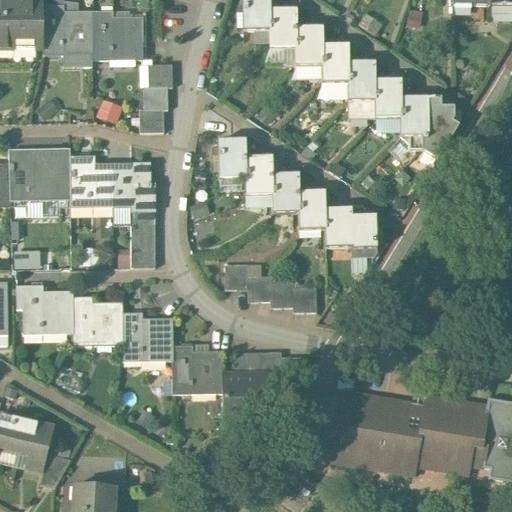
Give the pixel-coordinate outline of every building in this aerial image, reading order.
[(270,14),(269,0),(242,0),(244,35),(270,34),(270,14)] [(452,0),(453,9),(490,9),(489,0),(452,0)] [(511,0),(489,0),(490,9),(511,9),(511,0)] [(44,11),(14,11),(14,5),(0,5),(0,53),(44,53),(44,11)] [(93,15),(64,16),(64,11),(44,11),(44,53),(44,59),(93,58),(93,15)] [(295,13),(270,14),(270,34),(271,52),(296,51),(296,32),(295,13)] [(143,22),(113,22),(113,15),(93,15),(93,58),(93,63),(144,63),(143,22)] [(322,49),(321,32),(296,32),(296,51),(297,71),(322,70),(322,49)] [(347,67),(347,49),(322,49),(322,70),(323,88),(348,88),(347,67)] [(375,85),(374,67),(347,67),(348,88),(349,106),(371,106),(375,106),(375,85)] [(173,69),(148,69),(148,81),(173,80),(173,69)] [(173,92),(173,80),(148,81),(148,92),(168,92),(173,92)] [(400,84),(375,85),(375,106),(376,123),(401,122),(401,103),(400,84)] [(148,92),(144,92),(144,104),(169,104),(168,92),(148,92)] [(103,101),(97,119),(118,126),(124,108),(103,101)] [(427,102),(401,103),(401,122),(402,141),(423,141),(428,141),(427,102)] [(440,111),(440,102),(427,102),(428,141),(423,141),(421,154),(436,164),(458,129),(451,125),(453,122),(453,111),(440,111)] [(169,104),(144,104),(144,114),(163,114),(169,114),(169,104)] [(371,106),(349,106),(349,120),(371,119),(371,106)] [(163,125),(163,114),(144,114),(139,114),(139,125),(163,125)] [(163,125),(139,125),(139,137),(163,136),(163,125)] [(421,154),(423,141),(402,141),(401,141),(401,142),(407,148),(407,154),(421,154)] [(244,145),(217,146),(219,184),(245,183),(245,162),(244,145)] [(70,160),(35,161),(35,153),(10,154),(10,168),(10,205),(70,204),(70,160)] [(130,167),(93,167),(93,160),(70,160),(70,204),(70,208),(71,211),(129,210),(130,210),(130,167)] [(270,161),(245,162),(245,183),(246,200),(272,199),(271,179),(270,161)] [(148,167),(130,167),(130,210),(129,210),(129,216),(149,216),(148,167)] [(10,168),(0,168),(0,210),(10,210),(10,205),(10,168)] [(297,178),(271,179),(272,199),(273,217),(298,216),(298,197),(297,178)] [(323,195),(298,197),(298,216),(299,234),(325,233),(324,214),(323,195)] [(349,213),(324,214),(325,233),(325,252),(350,251),(351,251),(349,213)] [(366,215),(362,213),(349,213),(351,251),(350,251),(351,262),(373,261),(376,256),(375,220),(366,220),(366,215)] [(149,216),(129,216),(129,226),(152,226),(152,216),(149,216)] [(152,226),(129,226),(129,237),(153,238),(152,226)] [(153,238),(129,237),(129,249),(153,249),(153,238)] [(153,249),(129,249),(129,261),(153,260),(153,249)] [(41,271),(40,252),(15,253),(15,272),(41,271)] [(153,260),(129,261),(130,272),(153,272),(153,260)] [(236,268),(224,268),(224,294),(237,294),(236,268)] [(248,268),(236,268),(237,294),(248,294),(248,281),(248,268)] [(259,281),(248,281),(248,294),(247,306),(259,306),(259,281)] [(270,281),(259,281),(259,306),(270,306),(270,286),(270,281)] [(281,286),(270,286),(270,306),(270,313),(281,313),(281,286)] [(293,286),(281,286),(281,313),(293,313),(293,291),(293,286)] [(42,296),(42,290),(15,290),(16,313),(22,313),(22,339),(71,338),(72,350),(72,335),(71,296),(42,296)] [(304,291),(293,291),(293,313),(293,317),(304,318),(304,291)] [(315,291),(304,291),(304,318),(315,318),(315,291)] [(121,307),(91,307),(91,301),(72,301),(72,296),(71,296),(72,335),(72,350),(121,349),(122,366),(121,307)] [(171,322),(141,323),(141,317),(122,318),(121,307),(122,366),(171,365),(172,399),(171,322)] [(221,355),(191,356),(191,350),(172,350),(171,322),(172,399),(221,398),(222,398),(222,382),(222,381),(221,355)] [(246,356),(234,356),(235,380),(246,380),(246,356)] [(257,356),(246,356),(246,380),(257,380),(257,356)] [(269,380),(268,356),(257,356),(257,380),(265,380),(269,380)] [(280,356),(268,356),(269,380),(280,380),(280,379),(280,362),(280,356)] [(292,362),(280,362),(280,379),(280,380),(280,387),(293,387),(292,362)] [(306,362),(292,362),(293,387),(305,386),(306,362)] [(235,380),(222,381),(222,382),(222,398),(221,398),(222,428),(243,428),(243,415),(250,415),(259,406),(259,397),(265,397),(265,380),(257,380),(246,380),(235,380)] [(423,409),(342,395),(335,434),(321,431),(317,453),(331,456),(330,465),(413,479),(415,470),(467,478),(469,469),(483,471),(486,450),(482,449),(488,410),(424,399),(423,409)] [(51,431),(0,418),(0,452),(17,456),(17,459),(25,460),(22,472),(40,476),(51,431)] [(107,511),(109,491),(75,489),(74,504),(71,504),(70,511),(107,511)]
